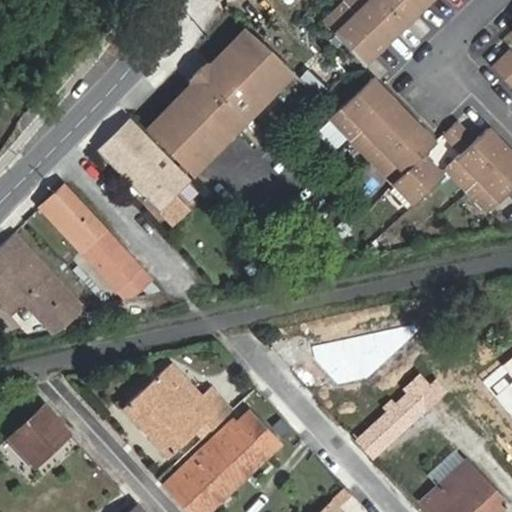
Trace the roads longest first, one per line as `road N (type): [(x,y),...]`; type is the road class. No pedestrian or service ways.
road 1 (residential): [(0,203),(141,57),(169,0)]
road 2 (residential): [(237,336),(394,511)]
road 3 (residential): [(169,511),(61,393)]
road 4 (residential): [(511,118),(453,58),(452,40),(491,0)]
